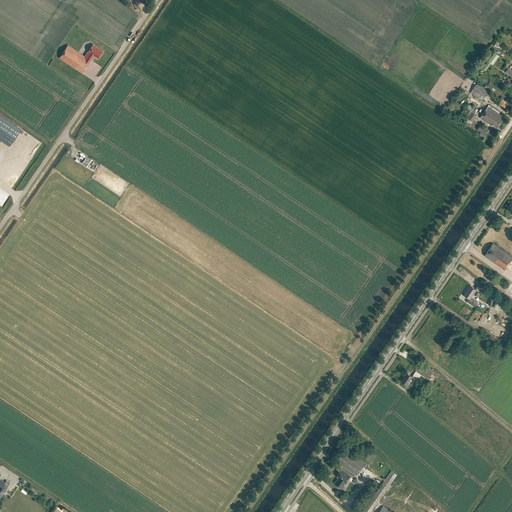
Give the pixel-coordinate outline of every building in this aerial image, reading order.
[(90,61),(90,60),(93,55),(97,58),(102,50),(92,44),(87,51),(89,52),(86,57),(67,45),(59,58),(82,73),(84,70),(88,64),(90,61)] [(493,64),(499,55),(494,52),(488,61),(493,64)] [(511,70),(508,68),(510,64),(507,63),(502,70),(505,72),(511,76),(510,78),(511,79),(511,70)] [(485,98),(488,92),(476,84),(472,89),(470,92),(478,97),(482,100),(484,97),(485,98)] [(472,106),(468,103),(461,113),(465,116),(464,118),(466,119),(467,117),(473,121),(477,115),(475,114),(477,111),(475,109),(476,109),(472,106)] [(497,128),(504,117),(499,113),(499,112),(489,105),(480,118),(492,126),(493,125),(497,128)] [(0,114),(0,139),(1,140),(12,123),(0,114)] [(489,130),(481,124),(479,127),(477,129),(485,135),(489,130)] [(86,156),(82,163),(87,166),(91,159),(86,156)] [(504,270),(511,258),(511,256),(493,243),(484,255),(504,270)] [(475,306),(478,302),(471,297),(476,289),(470,285),(464,295),(469,298),(467,301),(475,306)] [(498,309),(504,300),(497,296),(492,305),(498,309)] [(451,351),(467,331),(462,327),(446,348),(451,351)] [(428,379),(433,370),(421,362),(415,370),(416,370),(412,376),(407,372),(401,380),(407,384),(411,378),(416,381),(421,374),(428,379)] [(347,452),(342,449),(335,459),(341,464),(344,466),(344,467),(356,476),(365,463),(348,450),(347,452)] [(342,488),(346,482),(350,476),(341,469),(337,476),(338,477),(335,483),(342,488)] [(370,511),(397,474),(391,470),(361,511),(370,511)] [(4,482),(0,479),(0,475),(1,474),(0,473),(0,497),(0,498),(7,488),(6,487),(10,482),(6,480),(4,482)]
